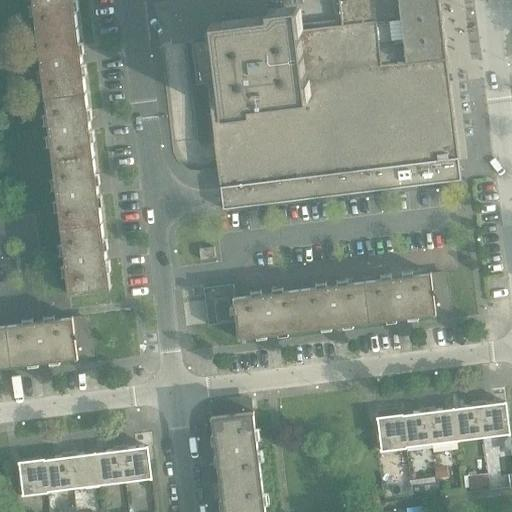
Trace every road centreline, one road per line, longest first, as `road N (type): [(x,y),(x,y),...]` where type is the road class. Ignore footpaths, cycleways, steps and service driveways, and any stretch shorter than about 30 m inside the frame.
road 1 (residential): [(172,395),(129,0)]
road 2 (residential): [(172,395),(511,353)]
road 3 (residential): [(511,191),(488,16)]
road 4 (residential): [(0,415),(172,395)]
